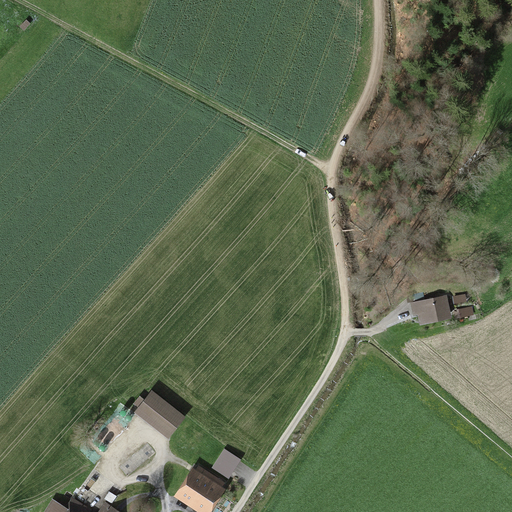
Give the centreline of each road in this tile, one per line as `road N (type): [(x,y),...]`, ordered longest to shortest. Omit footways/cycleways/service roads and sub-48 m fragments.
road 1 (unclassified): [(377,0),(370,88),(332,171),(344,331),(234,511)]
road 2 (track): [(17,0),(332,171)]
